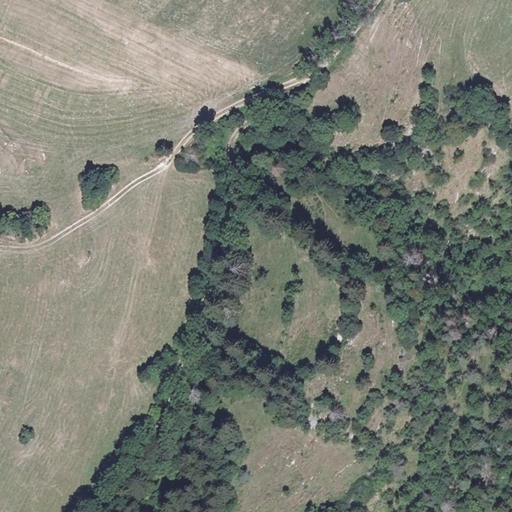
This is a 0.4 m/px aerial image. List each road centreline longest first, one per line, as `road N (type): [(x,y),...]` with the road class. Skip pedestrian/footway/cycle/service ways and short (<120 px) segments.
road 1 (track): [(110,511),(204,305),(234,191),(234,135),(301,90),(375,0)]
road 2 (track): [(314,74),(208,121),(166,164),(41,240),(0,244)]
